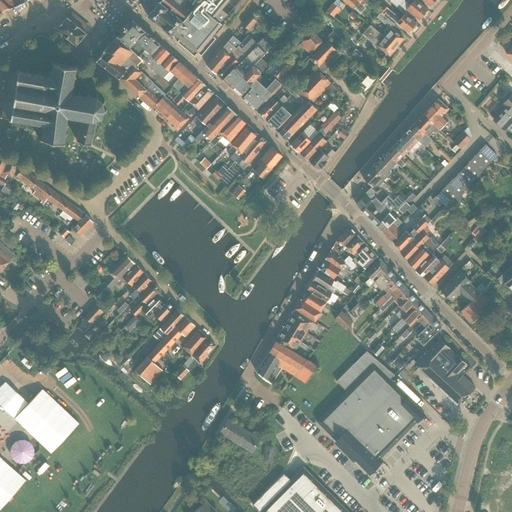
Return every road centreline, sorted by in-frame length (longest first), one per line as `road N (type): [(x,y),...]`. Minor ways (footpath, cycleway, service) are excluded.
road 1 (residential): [(108,229),(92,210),(155,142),(156,126),(32,14)]
road 2 (residential): [(318,179),(196,69),(254,0)]
road 3 (residential): [(347,207),(242,381),(275,403)]
road 4 (residential): [(511,380),(347,207)]
road 5 (residential): [(217,339),(108,229)]
road 6 (residential): [(6,330),(108,229)]
road 7 (tertiary): [(457,511),(479,428),(511,385)]
road 8 (residential): [(358,176),(445,86)]
